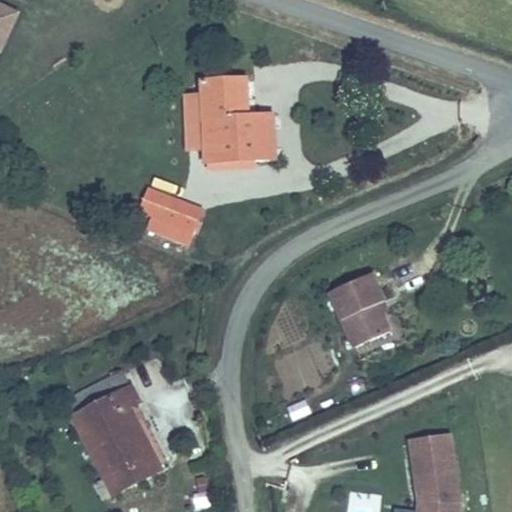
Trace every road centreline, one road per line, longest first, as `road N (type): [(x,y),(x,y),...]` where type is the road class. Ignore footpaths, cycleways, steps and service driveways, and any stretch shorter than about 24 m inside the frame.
road 1 (unclassified): [(276,511),(258,324),(284,266),(359,217),(511,141)]
road 2 (tertiary): [(511,78),(281,0)]
